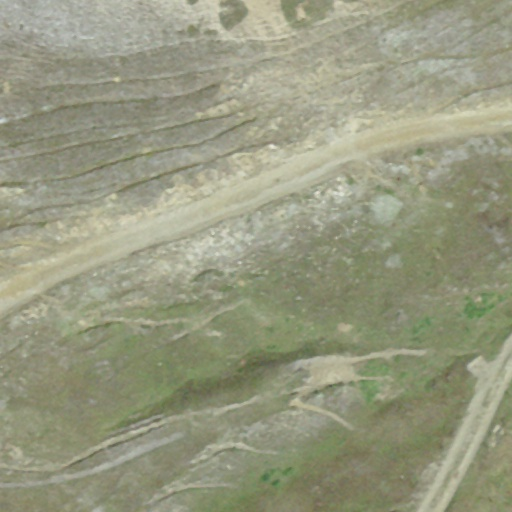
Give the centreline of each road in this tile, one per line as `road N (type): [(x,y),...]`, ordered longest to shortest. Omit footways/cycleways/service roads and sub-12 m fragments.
road 1 (track): [(511,116),(372,141),(42,274),(0,299)]
road 2 (track): [(427,511),(511,352)]
